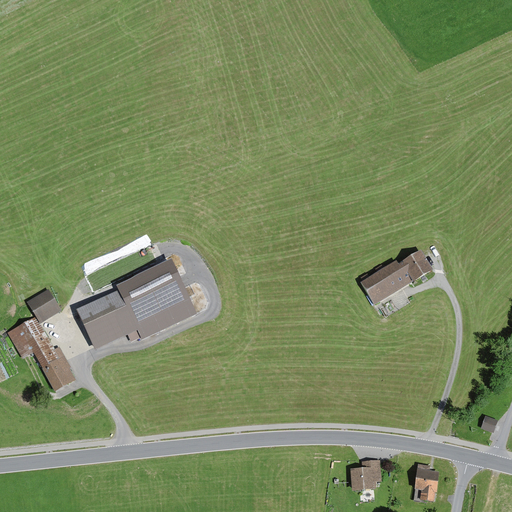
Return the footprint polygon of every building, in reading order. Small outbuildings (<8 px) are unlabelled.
[(396,264),(360,287),(374,310),(413,286),(414,287),(433,275),(421,255),(399,268),(396,264)] [(119,295),(76,315),(95,355),(137,335),(141,344),(197,318),(172,264),(117,290),(119,295)] [(49,292),(27,305),(35,319),(40,327),(62,314),(49,292)] [(55,352),(40,327),(35,319),(8,335),(23,362),(34,357),(55,396),(77,383),(70,371),(71,370),(60,349),(55,352)] [(487,418),(482,430),(494,435),(498,423),(487,418)] [(382,481),(380,460),(362,461),(363,466),(350,467),(352,490),(377,488),(376,481),(382,481)] [(437,491),(439,471),(430,469),(430,465),(418,463),(415,488),(416,488),(414,500),(421,501),(421,499),(434,501),(435,491),(437,491)]
